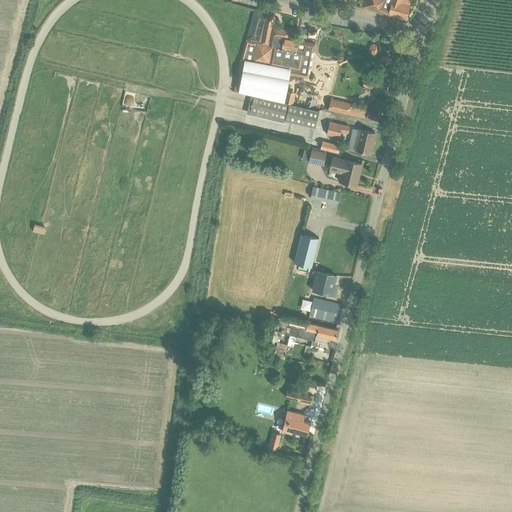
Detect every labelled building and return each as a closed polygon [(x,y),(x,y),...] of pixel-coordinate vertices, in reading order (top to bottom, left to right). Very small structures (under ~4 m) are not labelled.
[(365,0),(365,1),(380,7),(389,11),(388,14),(405,18),(409,5),(400,3),(401,0),(365,0)] [(246,39),(234,90),(254,95),(284,102),(289,74),(309,78),(315,44),(298,41),(288,39),(289,34),(279,32),(280,29),(270,27),(273,13),(265,12),(263,26),(260,42),(253,39),(251,40),(246,39)] [(308,38),(319,39),(320,26),(309,25),(308,38)] [(381,55),(381,46),(370,46),(369,54),(381,55)] [(387,52),(380,56),(385,64),(394,59),(389,51),(387,52)] [(254,95),(250,112),(315,127),(319,111),(284,102),(254,95)] [(351,103),(330,98),(328,109),(348,114),(351,103)] [(389,107),(374,103),(373,109),(367,107),(365,118),(385,123),(389,107)] [(329,122),(327,135),(339,137),(340,131),(348,133),(349,126),(329,122)] [(371,154),(376,133),(359,129),(359,130),(353,129),(349,146),(354,148),(353,150),(371,154)] [(321,149),(339,153),(340,146),(323,142),(321,149)] [(325,153),(311,149),(308,161),(322,165),(325,153)] [(356,185),(362,164),(333,157),(329,170),(341,173),(339,181),(356,185)] [(312,186),(310,197),(337,203),(339,192),(312,186)] [(39,225),(34,225),(34,236),(48,235),(48,228),(39,228),(39,225)] [(318,238),(301,234),(293,263),(311,267),(318,238)] [(317,271),(312,290),(334,296),(337,287),(333,286),(336,275),(317,271)] [(309,315),(338,322),(342,305),(313,298),(309,315)] [(335,339),(338,329),(307,322),(290,318),(286,334),(312,340),(314,334),(335,339)] [(296,401),(310,404),(312,395),(315,395),(316,389),(306,387),(304,393),(287,389),(285,396),(297,399),(296,401)] [(310,422),(303,420),(304,415),(287,410),(281,430),(291,433),(292,431),(307,435),(310,422)] [(272,433),(268,448),(276,450),(280,435),(272,433)]
